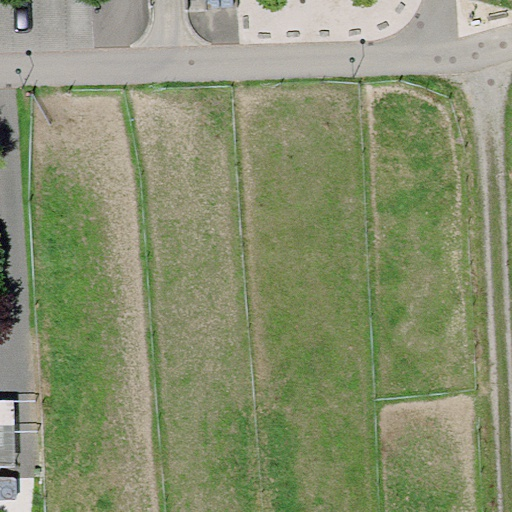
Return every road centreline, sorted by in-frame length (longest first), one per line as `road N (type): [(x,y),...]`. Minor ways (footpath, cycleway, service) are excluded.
road 1 (residential): [(511,46),(483,55),(0,76)]
road 2 (track): [(483,55),(507,511)]
